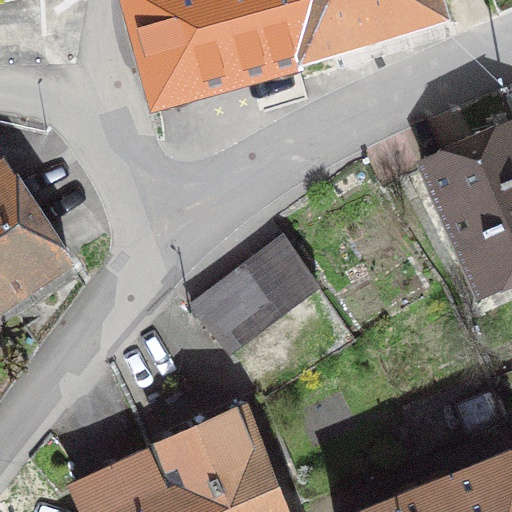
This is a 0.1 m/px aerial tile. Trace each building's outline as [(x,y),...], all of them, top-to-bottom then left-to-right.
[(126,0),(156,105),(300,65),(285,0),(126,0)] [(285,0),(300,65),(445,22),(437,0),(285,0)] [(511,123),(420,163),(479,298),(511,283),(511,123)] [(0,308),(69,262),(4,164),(0,167),(0,308)] [(286,239),(191,310),(230,355),(319,287),(286,239)] [(469,436),(504,421),(491,390),(455,406),(469,436)] [(284,511),(244,409),(150,451),(175,511),(284,511)] [(175,511),(150,451),(73,486),(84,511),(175,511)] [(511,511),(511,463),(509,457),(423,492),(431,511),(511,511)] [(431,511),(423,492),(372,511),(431,511)]
